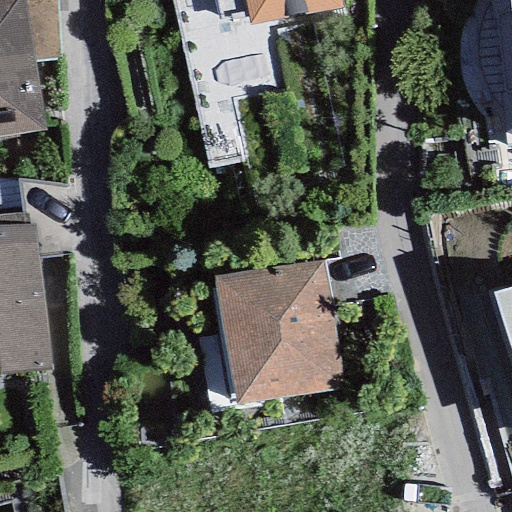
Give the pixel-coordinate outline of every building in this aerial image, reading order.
[(22,0),(0,0),(0,138),(44,131),(22,0)] [(243,0),(249,26),(339,8),(337,0),(243,0)] [(0,375),(51,369),(34,227),(27,228),(25,212),(0,214),(0,375)] [(321,260),(213,279),(234,407),(343,388),(321,260)] [(511,287),(494,292),(511,348),(511,287)]
